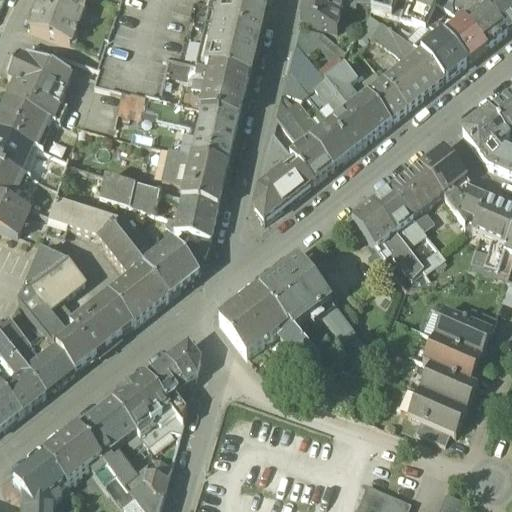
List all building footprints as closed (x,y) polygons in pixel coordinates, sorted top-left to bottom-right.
[(43,0),(39,13),(79,27),(82,19),(84,20),(86,17),(83,16),(88,4),(81,1),(78,0),(43,0)] [(250,0),(230,0),(228,10),(263,19),(267,4),(250,0)] [(337,40),(342,18),(347,0),(307,0),(300,29),(337,40)] [(347,0),(342,18),(354,20),(354,15),(372,16),(381,2),(366,0),(347,0)] [(382,0),(382,2),(381,5),(396,8),(405,9),(407,0),(382,0)] [(412,0),(409,10),(422,12),(435,14),(435,13),(438,0),(412,0)] [(451,23),(461,28),(463,24),(464,14),(465,8),(465,0),(438,0),(435,13),(446,19),(451,23)] [(485,14),(506,40),(511,35),(511,0),(465,0),(465,8),(468,9),(478,9),(488,10),(489,11),(485,14)] [(382,2),(381,2),(372,16),(370,19),(391,25),(399,28),(402,20),(393,17),(396,8),(381,5),(382,2)] [(248,87),(263,19),(228,10),(211,78),(248,87)] [(429,26),(435,14),(422,12),(417,18),(413,31),(418,33),(425,36),(429,26)] [(75,38),(79,27),(39,13),(30,38),(69,52),(73,42),(76,43),(77,39),(75,38)] [(429,26),(437,31),(446,19),(435,13),(435,14),(429,26)] [(482,16),(464,30),(486,55),(506,40),(485,14),(482,16)] [(371,47),(372,45),(381,33),(369,24),(360,38),(371,47)] [(467,70),(486,55),(464,30),(446,44),(467,70)] [(395,43),(381,33),(372,45),(397,63),(407,50),(405,49),(396,43),(395,43)] [(420,34),(405,49),(407,50),(413,55),(427,41),(420,34)] [(299,35),(295,50),(306,64),(317,54),(318,48),(323,41),(299,35)] [(413,55),(421,60),(443,43),(429,38),(427,41),(413,55)] [(345,60),(323,41),(318,48),(335,64),(339,69),(345,60)] [(444,89),(467,70),(446,44),(443,43),(421,60),(421,61),(444,89)] [(318,48),(317,54),(328,69),(335,64),(318,48)] [(295,50),(288,80),(306,103),(315,96),(325,88),(317,78),(306,64),(295,50)] [(413,55),(407,50),(397,63),(403,69),(411,69),(421,61),(421,60),(413,55)] [(6,106),(7,107),(49,126),(52,127),(60,111),(64,101),(62,100),(68,87),(58,83),(61,75),(52,71),(51,72),(48,73),(47,71),(26,61),(24,66),(17,63),(7,84),(14,87),(6,106)] [(407,118),(444,89),(421,61),(411,69),(388,87),(385,90),(407,118)] [(328,69),(317,78),(325,88),(336,81),(344,74),(339,69),(335,64),(328,69)] [(344,74),(336,81),(348,96),(356,90),(348,79),(344,74)] [(71,80),(61,75),(58,83),(68,87),(71,80)] [(194,93),(207,97),(211,78),(198,75),(194,93)] [(238,128),(248,87),(211,78),(207,97),(206,101),(201,120),(203,120),(238,128)] [(300,108),(301,109),(307,104),(306,103),(288,80),(283,101),(300,108)] [(325,88),(349,118),(359,110),(348,96),(336,81),(325,88)] [(360,94),(367,104),(384,90),(381,87),(376,81),(360,94)] [(333,119),(339,126),(349,118),(325,88),(315,96),(327,112),(333,119)] [(390,132),(407,118),(385,90),(384,90),(367,104),(390,132)] [(201,121),(201,120),(206,101),(182,96),(178,115),(201,121)] [(159,111),(145,107),(121,101),(117,120),(141,125),(142,120),(188,131),(194,127),(201,129),(203,122),(201,121),(178,115),(159,111)] [(511,145),(511,101),(489,120),(510,147),(511,145)] [(371,146),(390,132),(367,104),(359,110),(349,118),(371,146)] [(0,138),(36,155),(49,126),(7,107),(0,121),(0,138)] [(297,110),(286,119),(290,123),(300,115),(297,110)] [(66,113),(60,111),(52,127),(59,130),(66,113)] [(280,131),(290,123),(286,119),(280,111),(276,126),(280,131)] [(318,119),(324,126),(333,119),(327,112),(318,119)] [(290,123),(298,134),(309,126),(300,115),(290,123)] [(371,146),(349,118),(339,126),(330,133),(352,161),(371,146)] [(324,126),(330,133),(339,126),(333,119),(324,126)] [(227,173),(238,128),(203,120),(203,122),(201,129),(199,136),(195,135),(192,146),(197,147),(193,164),(227,173)] [(462,141),(483,168),(497,157),(510,147),(489,120),(462,141)] [(280,131),(300,156),(310,148),(298,134),(290,123),(280,131)] [(320,140),(309,126),(298,134),(310,148),(320,140)] [(332,177),(352,161),(330,133),(320,140),(310,148),(332,177)] [(0,170),(24,182),(36,155),(0,138),(0,170)] [(272,142),(259,198),(295,169),(291,164),(272,142)] [(332,177),(310,148),(300,156),(291,164),(295,169),(313,192),(332,177)] [(442,157),(420,175),(442,203),(452,196),(465,185),(442,157)] [(488,174),(511,184),(511,163),(505,160),(501,163),(497,157),(483,168),(488,174)] [(217,215),(227,173),(193,164),(192,163),(182,207),(217,215)] [(313,192),(295,169),(259,198),(254,217),(265,230),(313,192)] [(0,203),(11,208),(24,182),(0,170),(0,203)] [(420,175),(390,198),(413,227),(423,219),(442,203),(420,175)] [(100,206),(154,222),(159,201),(105,186),(100,206)] [(462,209),(452,196),(442,203),(456,221),(462,209)] [(390,198),(371,212),(394,241),(395,241),(401,236),(413,227),(390,198)] [(463,210),(462,209),(456,221),(467,236),(471,240),(485,206),(466,198),(463,210)] [(30,217),(11,208),(0,203),(0,235),(18,244),(30,217)] [(493,209),(485,206),(471,240),(479,243),(493,209)] [(209,249),(217,215),(182,207),(181,208),(174,240),(174,241),(209,249)] [(49,229),(97,245),(112,233),(105,224),(56,209),(51,226),(49,229)] [(511,236),(511,217),(493,209),(479,243),(492,249),(492,248),(506,254),(511,236)] [(383,250),(394,241),(371,212),(352,227),(366,244),(375,256),(383,250)] [(423,219),(413,227),(423,241),(434,233),(423,219)] [(112,233),(118,228),(105,224),(112,233)] [(112,233),(143,273),(155,264),(129,230),(119,227),(118,228),(112,233)] [(343,234),(357,251),(366,244),(352,227),(343,234)] [(401,236),(409,246),(420,245),(425,242),(423,241),(413,227),(401,236)] [(143,273),(112,233),(97,245),(128,284),(133,284),(145,275),(143,273)] [(406,256),(420,245),(409,246),(401,236),(395,241),(406,256)] [(383,250),(411,286),(423,277),(418,271),(406,256),(395,241),(394,241),(383,250)] [(505,259),(506,254),(492,248),(492,249),(487,266),(484,275),(498,280),(505,259)] [(145,275),(168,305),(198,282),(173,250),(155,264),(143,273),(145,275)] [(40,257),(22,301),(47,284),(66,269),(65,269),(40,257)] [(436,257),(418,271),(423,277),(426,281),(444,267),(436,257)] [(508,283),(511,269),(511,261),(505,259),(498,280),(508,283)] [(470,271),(484,275),(487,266),(473,262),(470,271)] [(292,337),(309,325),(318,318),(330,309),(331,309),(299,267),(259,297),(288,332),(292,337)] [(67,268),(66,269),(47,284),(22,301),(18,308),(46,343),(56,356),(69,346),(64,339),(48,319),(67,305),(66,305),(74,299),(85,291),(67,268)] [(168,305),(145,275),(133,284),(109,303),(133,333),(168,305)] [(246,364),(277,341),(288,332),(259,297),(219,328),(238,354),(246,364)] [(109,303),(97,313),(121,343),(133,333),(109,303)] [(330,309),(318,318),(322,324),(336,344),(345,347),(354,341),(330,309)] [(97,313),(64,339),(69,346),(56,356),(75,379),(121,343),(97,313)] [(466,326),(492,337),(497,326),(471,315),(466,326)] [(444,317),(433,343),(481,363),(492,337),(466,326),(444,317)] [(314,330),(322,324),(318,318),(309,325),(314,330)] [(3,337),(0,341),(0,343),(45,402),(75,379),(56,356),(47,363),(40,369),(8,327),(6,330),(3,337)] [(292,337),(288,332),(277,341),(280,343),(279,344),(307,376),(318,367),(317,366),(292,337)] [(345,347),(359,353),(360,349),(354,341),(345,347)] [(21,421),(45,402),(0,343),(0,365),(17,387),(3,398),(21,421)] [(37,351),(47,363),(56,356),(46,343),(37,351)] [(422,368),(429,371),(449,380),(454,370),(474,379),(481,363),(433,343),(422,368)] [(186,394),(195,384),(199,368),(187,352),(166,369),(186,394)] [(304,378),(317,383),(333,371),(318,367),(307,376),(304,378)] [(166,369),(146,384),(166,409),(174,403),(177,401),(186,394),(166,369)] [(449,380),(470,389),(474,379),(454,370),(449,380)] [(429,371),(418,397),(446,409),(450,399),(470,407),(477,392),(470,389),(449,380),(429,371)] [(169,414),(166,409),(146,384),(139,389),(120,403),(121,404),(113,409),(136,440),(149,430),(151,433),(163,424),(163,420),(162,419),(169,414)] [(195,384),(186,394),(189,399),(191,401),(195,384)] [(0,435),(1,437),(21,421),(3,398),(0,394),(0,435)] [(181,405),(189,399),(186,394),(177,401),(181,405)] [(455,443),(461,429),(459,428),(463,416),(446,409),(418,397),(407,423),(420,428),(449,441),(455,443)] [(463,416),(466,417),(470,407),(450,399),(446,409),(463,416)] [(166,409),(169,414),(183,432),(186,419),(174,403),(166,409)] [(79,436),(101,466),(114,456),(136,440),(113,409),(95,424),(79,436)] [(180,441),(183,432),(169,414),(162,419),(163,420),(163,424),(151,433),(149,430),(136,440),(147,455),(169,438),(180,441)] [(415,439),(445,452),(449,441),(420,428),(415,439)] [(93,472),(101,466),(79,436),(44,463),(67,492),(90,474),(93,472)] [(101,466),(134,510),(136,511),(161,511),(168,488),(146,480),(145,480),(137,487),(114,456),(101,466)] [(23,501),(31,511),(41,511),(58,499),(67,492),(44,463),(12,487),(23,501)] [(95,481),(118,511),(131,511),(134,510),(101,466),(93,472),(98,479),(95,481)] [(146,480),(168,488),(171,475),(149,467),(146,479),(146,480)] [(90,474),(95,481),(98,479),(93,472),(90,474)] [(358,511),(410,511),(411,511),(367,492),(358,511)] [(31,511),(23,501),(22,511),(52,511),(53,509),(62,503),(58,499),(41,511),(31,511)] [(440,511),(466,511),(468,509),(446,499),(440,511)]
